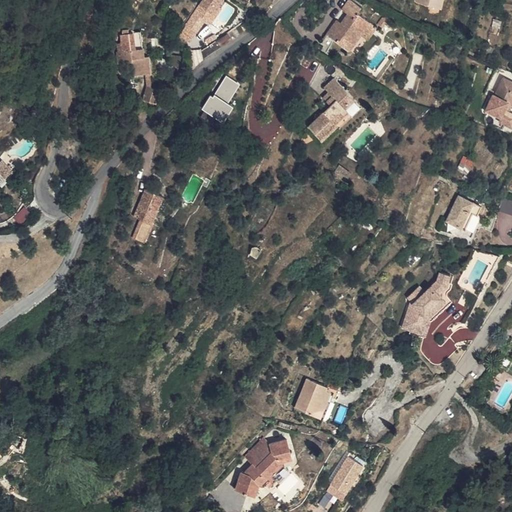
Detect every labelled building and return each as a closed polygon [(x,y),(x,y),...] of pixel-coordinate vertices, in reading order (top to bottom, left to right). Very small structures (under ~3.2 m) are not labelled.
[(222,0),(203,0),(187,24),(197,31),(206,18),(204,17),(209,10),(214,13),(219,5),(222,0)] [(361,6),(352,0),(347,0),(343,7),(348,10),(343,17),(339,14),(325,35),(347,51),(363,30),(370,20),(358,11),(361,6)] [(415,0),(442,8),(444,0),(415,0)] [(204,17),(206,18),(212,22),(222,7),(219,5),(214,13),(209,10),(204,17)] [(377,25),(370,20),(363,30),(370,35),(377,25)] [(142,46),(140,30),(133,31),(134,47),(142,46)] [(134,47),(133,31),(118,33),(119,49),(116,49),(117,63),(131,62),(133,74),(151,71),(149,53),(143,54),(142,46),(134,47)] [(326,72),(318,82),(327,89),(321,96),(325,99),(307,120),(320,132),(334,115),(332,113),(341,102),(339,100),(347,90),(326,72)] [(154,79),(140,75),(137,90),(150,94),(154,79)] [(240,83),(229,76),(216,96),(213,94),(204,108),(224,121),(236,103),(230,99),(240,83)] [(511,80),(505,77),(498,94),(495,93),(488,110),(502,116),(500,120),(511,124),(511,110),(511,109),(511,80)] [(322,86),(317,92),(321,96),(327,89),(322,86)] [(355,97),(347,90),(339,100),(341,102),(332,113),(334,115),(337,118),(355,97)] [(458,169),(470,173),(475,159),(464,154),(458,169)] [(357,166),(344,160),(339,169),(352,174),(357,166)] [(0,187),(9,178),(0,169),(0,187)] [(159,183),(142,174),(127,198),(131,200),(120,218),(132,225),(150,196),(159,183)] [(460,223),(471,197),(464,195),(454,221),(460,223)] [(486,204),(471,197),(460,223),(469,226),(477,211),(482,213),(486,204)] [(21,223),(32,211),(25,205),(14,216),(21,223)] [(482,213),(477,211),(469,226),(475,229),(482,213)] [(264,248),(256,244),(254,246),(251,253),(259,256),(264,248)] [(452,275),(442,272),(440,279),(426,292),(420,286),(410,296),(415,301),(409,306),(405,320),(424,326),(428,311),(439,303),(447,296),(442,290),(449,285),(452,275)] [(447,296),(439,303),(443,308),(451,301),(447,296)] [(428,311),(424,326),(430,328),(434,316),(443,308),(439,303),(428,311)] [(424,326),(405,320),(403,326),(428,334),(430,328),(424,326)] [(329,385),(309,377),(297,407),(317,415),(329,385)] [(337,388),(329,385),(317,415),(325,418),(337,388)] [(260,437),(251,428),(229,446),(236,456),(239,460),(260,443),(260,437)] [(238,485),(243,475),(265,459),(266,458),(281,456),(277,435),(260,437),(260,443),(239,460),(236,456),(226,463),(220,479),(238,485)] [(320,484),(321,485),(332,492),(336,494),(353,466),(337,456),(320,484)] [(329,497),(332,492),(321,485),(318,490),(329,497)]
